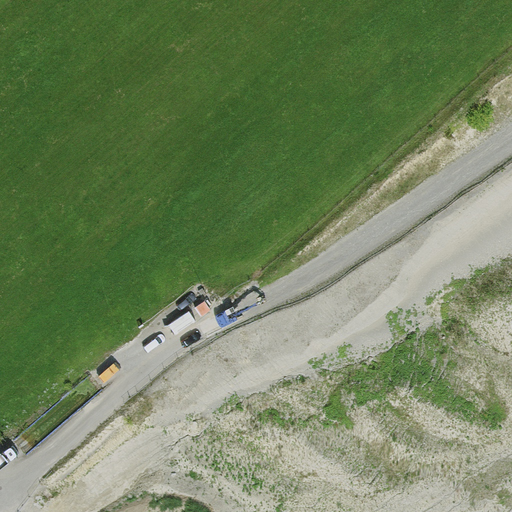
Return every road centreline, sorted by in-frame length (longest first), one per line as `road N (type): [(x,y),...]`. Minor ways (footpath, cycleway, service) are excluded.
road 1 (track): [(0,494),(201,324),(312,273),(511,143)]
road 2 (track): [(201,324),(511,39)]
